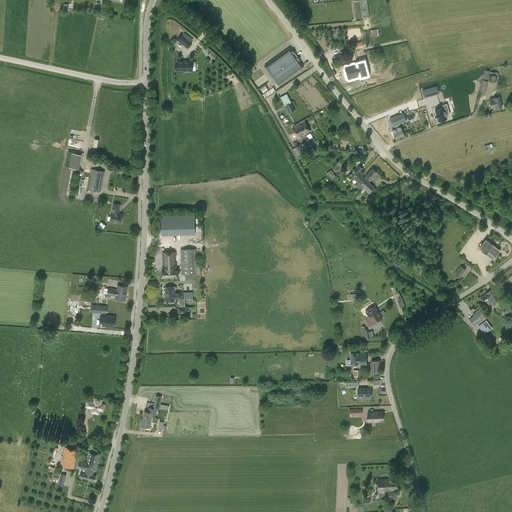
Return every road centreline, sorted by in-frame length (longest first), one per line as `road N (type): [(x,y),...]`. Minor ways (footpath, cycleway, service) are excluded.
road 1 (tertiary): [(101,511),(134,362),(145,83)]
road 2 (unclassified): [(511,239),(381,147),(267,0)]
road 3 (unclassified): [(423,511),(384,373),(392,346),(511,259)]
road 4 (unclassified): [(0,58),(145,83)]
